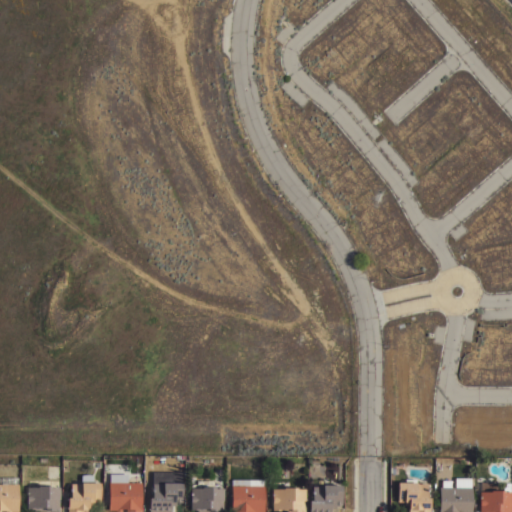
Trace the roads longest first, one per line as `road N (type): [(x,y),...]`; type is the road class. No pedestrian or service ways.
road 1 (residential): [(370,462),(364,316),(336,244),(274,169),(251,111),(238,50),(247,0)]
road 2 (residential): [(341,0),(292,45),(290,69),(407,197),(451,277)]
road 3 (residential): [(419,0),(511,109)]
road 4 (residential): [(439,439),(455,307)]
